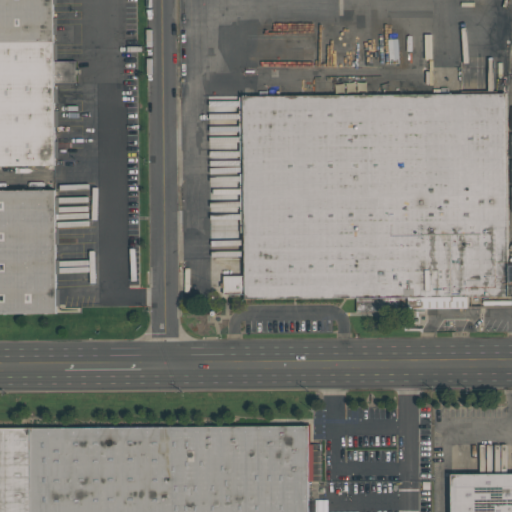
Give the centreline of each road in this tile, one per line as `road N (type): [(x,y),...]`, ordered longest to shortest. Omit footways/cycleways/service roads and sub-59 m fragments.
road 1 (residential): [(165,364),(160,0)]
road 2 (secondary): [(165,364),(511,363)]
